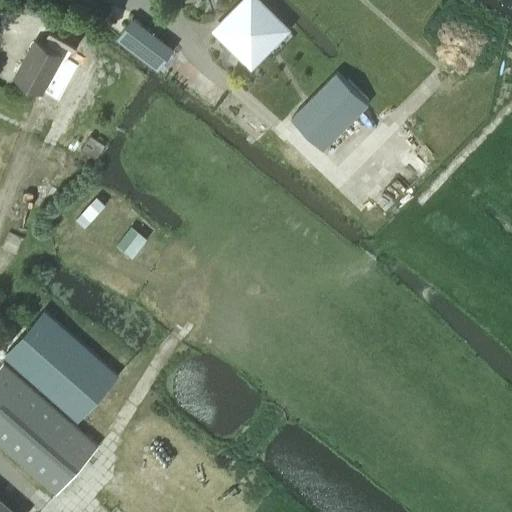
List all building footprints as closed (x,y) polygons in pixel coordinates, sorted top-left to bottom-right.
[(240,28),(225,42),(251,67),(292,27),(289,24),(263,0),(239,0),(226,14),(240,28)] [(132,18),(117,38),(139,55),(155,34),(132,18)] [(48,37),(73,51),(80,39),(54,25),(48,37)] [(14,77),(43,93),(63,56),(35,40),(14,77)] [(337,72),(319,88),(291,117),(319,145),(324,149),(369,103),(337,72)] [(106,145),(91,135),(80,150),(95,160),(106,145)] [(119,375),(45,309),(4,355),(78,421),(119,375)] [(0,366),(0,442),(57,493),(99,445),(4,362),(0,366)] [(0,511),(17,511),(0,496),(0,511)]
